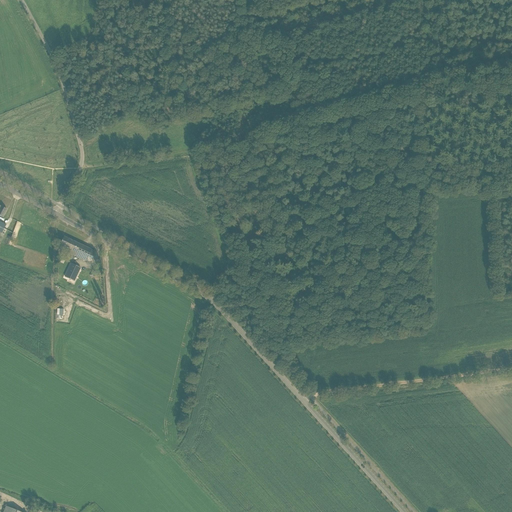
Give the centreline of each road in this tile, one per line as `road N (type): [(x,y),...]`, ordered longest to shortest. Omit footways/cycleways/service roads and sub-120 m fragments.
road 1 (tertiary): [(403,511),(214,302),(55,213)]
road 2 (track): [(79,167),(222,143),(412,85),(511,27)]
road 3 (unclassified): [(55,213),(82,156),(58,69),(21,0)]
road 4 (track): [(311,394),(511,369)]
